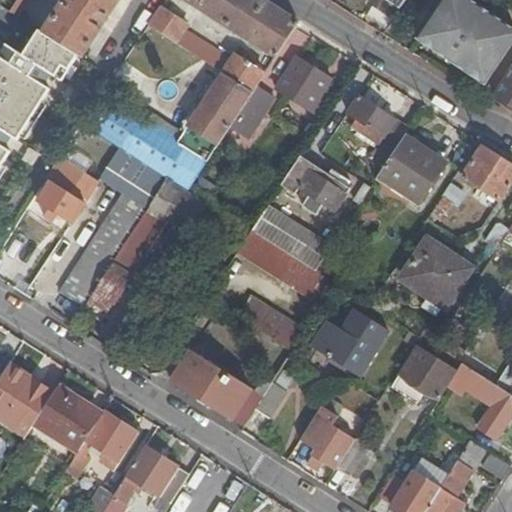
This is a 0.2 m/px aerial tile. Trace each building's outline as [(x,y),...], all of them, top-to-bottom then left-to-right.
[(16,0),(8,14),(17,20),(29,0),(16,0)] [(117,0),(63,0),(41,36),(74,57),(79,60),(117,0)] [(182,0),(275,58),(297,24),(259,0),(182,0)] [(392,20),(404,0),(380,0),(375,9),(392,20)] [(443,0),(415,42),(480,85),(511,37),(511,35),(458,0),(443,0)] [(165,177),(187,191),(228,128),(255,88),(263,75),(234,56),(230,61),(183,31),(186,26),(160,9),(147,27),(221,74),(183,134),(147,110),(141,120),(106,98),(86,128),(119,148),(165,177)] [(74,57),(41,36),(37,34),(22,59),(4,48),(0,55),(0,162),(53,78),(59,82),(74,57)] [(275,89),(315,116),(331,92),(325,87),(330,80),(295,57),(275,89)] [(511,68),(493,98),(511,109),(511,68)] [(255,88),(228,128),(248,141),(274,101),(255,88)] [(403,138),(407,131),(355,96),(344,113),(353,118),(348,126),(364,136),(366,134),(376,140),(370,152),(386,163),(403,138)] [(75,132),(113,157),(119,148),(86,128),(81,124),(75,132)] [(444,166),(403,138),(386,163),(376,178),(418,205),(444,166)] [(460,180),(496,203),(511,177),(511,166),(481,147),(460,180)] [(128,235),(145,209),(165,177),(119,148),(113,157),(99,180),(120,193),(82,253),(57,291),(81,307),(109,263),(128,235)] [(349,191),(299,158),(280,187),(294,196),(298,189),(308,196),(302,206),(314,214),(320,204),(334,213),(349,191)] [(37,202),(71,222),(85,202),(70,193),(82,174),(58,159),(40,186),(46,190),(37,202)] [(165,223),(187,237),(208,204),(187,191),(165,177),(145,209),(165,223)] [(415,210),(418,205),(376,178),(374,182),(415,210)] [(459,193),(449,186),(441,197),(452,204),(459,193)] [(266,208),(251,231),(313,271),(328,249),(266,208)] [(149,248),(165,223),(145,209),(128,235),(132,237),(149,248)] [(321,306),(335,285),(313,271),(251,231),(236,253),(321,306)] [(16,235),(0,264),(0,273),(17,283),(37,246),(16,235)] [(81,307),(80,309),(99,322),(112,303),(113,304),(149,248),(132,237),(113,266),(109,263),(81,307)] [(402,279),(444,306),(468,268),(427,241),(402,279)] [(237,317),(291,353),(305,332),(250,296),(237,317)] [(313,346),(359,376),(387,332),(353,311),(339,332),(326,324),(313,346)] [(438,399),(447,386),(456,372),(417,348),(400,375),(416,385),(422,389),(438,399)] [(169,381),(243,427),(253,411),(270,386),(262,380),(253,393),(188,352),(169,381)] [(511,396),(508,394),(461,365),(456,372),(447,386),(462,396),(465,390),(490,407),(476,429),(494,440),(511,412),(511,396)] [(28,432),(51,395),(28,379),(25,383),(5,369),(0,376),(0,422),(24,438),(28,432)] [(270,386),(253,411),(267,420),(285,393),(271,384),(270,386)] [(418,396),(422,389),(416,385),(412,391),(418,396)] [(84,442),(99,418),(55,390),(51,395),(28,432),(73,459),(78,453),(84,442)] [(334,468),(353,440),(330,425),(333,421),(319,411),(302,438),(316,448),(310,456),(319,463),(332,471),(334,468)] [(137,434),(103,412),(99,418),(84,442),(88,444),(103,454),(118,463),(118,464),(137,434)] [(366,448),(353,440),(334,468),(348,476),(366,448)] [(467,478),(484,451),(468,441),(446,476),(423,511),(457,511),(461,505),(453,500),(467,478)] [(88,444),(84,442),(78,453),(82,455),(88,444)] [(161,511),(165,511),(188,476),(143,448),(112,497),(102,511),(117,511),(131,491),(140,497),(146,489),(158,496),(152,506),(161,511)] [(82,455),(78,453),(73,459),(65,472),(76,479),(89,459),(82,455)] [(500,480),(509,466),(488,453),(479,467),(500,480)] [(113,471),(118,463),(103,454),(100,459),(104,461),(102,465),(113,471)] [(317,468),(319,463),(310,456),(306,461),(317,468)] [(388,506),(397,511),(423,511),(446,476),(420,458),(388,506)] [(102,511),(112,497),(97,487),(80,511),(102,511)]
